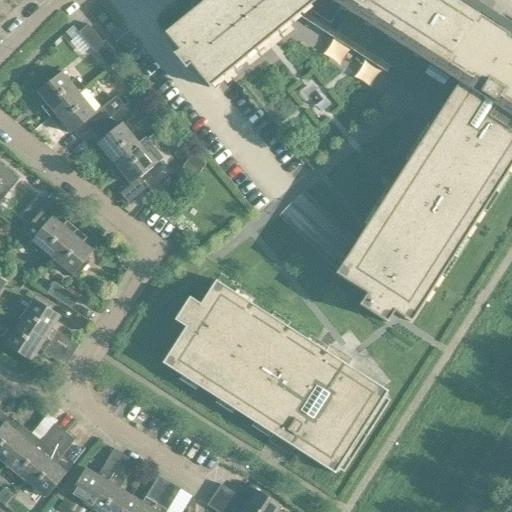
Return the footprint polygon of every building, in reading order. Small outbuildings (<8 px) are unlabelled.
[(205,0),(165,33),(178,50),(173,54),(186,69),(191,65),(209,88),(316,0),(335,0),(348,8),(333,31),(407,79),(411,72),(449,97),(336,273),(367,293),(359,305),(387,323),(394,311),(411,322),(511,165),(511,19),(503,13),(492,30),(481,23),(489,10),(487,9),(485,12),(473,5),(475,1),(474,0),(465,13),(454,6),(458,0),(205,0)] [(108,18),(103,12),(97,17),(102,23),(108,18)] [(116,28),(111,22),(105,26),(110,32),(116,28)] [(120,58),(105,40),(103,42),(88,24),(78,32),(79,34),(73,40),(83,52),(90,47),(95,52),(96,51),(109,67),(120,58)] [(49,116),(78,92),(59,69),(43,82),(45,86),(37,92),(46,103),(41,107),(49,116)] [(78,92),(49,116),(57,126),(62,123),(71,133),(84,122),(92,131),(124,105),(116,96),(95,113),(78,92)] [(124,105),(92,131),(100,141),(97,143),(106,154),(101,158),(109,167),(139,144),(122,123),(132,115),(124,105)] [(146,137),(139,144),(109,167),(117,177),(122,174),(130,184),(120,193),(128,203),(148,187),(140,177),(163,158),(146,137)] [(205,164),(194,151),(180,171),(194,180),(205,164)] [(0,182),(9,190),(18,179),(0,164),(0,182)] [(172,192),(165,202),(177,210),(184,199),(172,192)] [(51,259),(77,230),(67,221),(63,226),(52,217),(50,219),(41,211),(24,232),(33,240),(31,242),(51,259)] [(86,237),(77,230),(51,259),(72,276),(93,251),(82,242),(86,237)] [(230,298),(234,292),(216,280),(200,304),(190,297),(175,320),(186,327),(162,363),(181,375),(185,369),(202,380),(198,386),(218,398),(222,392),(239,403),(235,409),(254,422),(258,415),(275,427),(271,433),(335,474),(336,471),(334,469),(347,450),(340,446),(352,428),(358,432),(360,429),(354,425),(365,407),(371,411),(384,392),(386,393),(388,391),(324,350),(321,356),(303,345),(307,339),(288,327),(284,333),(267,322),(271,316),(252,303),(248,309),(230,298)] [(71,309),(78,298),(53,283),(46,293),(71,309)] [(33,299),(19,322),(72,355),(78,345),(52,328),(60,316),(33,299)] [(72,355),(19,322),(2,347),(20,359),(22,355),(31,361),(39,349),(65,366),(72,355)] [(12,421),(0,411),(0,460),(5,464),(31,433),(14,419),(12,421)] [(41,441),(31,433),(5,464),(25,480),(65,432),(55,424),(41,441)] [(74,440),(65,432),(25,480),(46,497),(66,473),(55,464),(74,440)] [(125,455),(114,449),(98,475),(86,468),(69,495),(92,509),(125,455)] [(125,455),(92,509),(90,511),(120,511),(131,495),(119,488),(135,462),(125,455)] [(142,502),(131,495),(120,511),(151,511),(169,482),(158,476),(142,502)] [(169,482),(151,511),(165,511),(180,489),(169,482)] [(221,484),(214,495),(240,511),(277,511),(281,507),(254,489),(247,501),(221,484)] [(0,491),(0,499),(5,504),(13,494),(4,487),(0,491)] [(240,511),(214,495),(207,505),(217,511),(240,511)]
